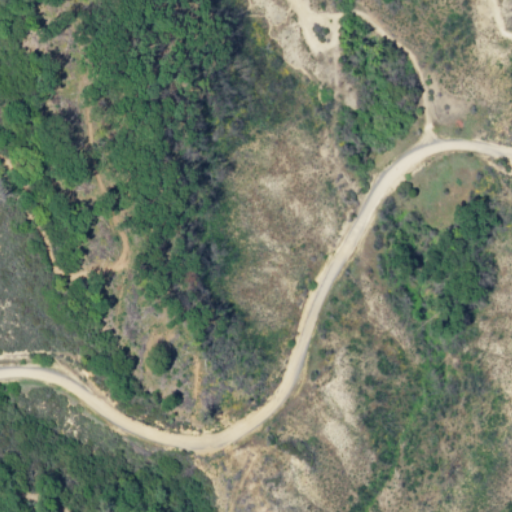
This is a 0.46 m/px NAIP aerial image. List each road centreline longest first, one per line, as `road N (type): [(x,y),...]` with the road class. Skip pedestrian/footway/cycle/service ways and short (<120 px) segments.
road 1 (residential): [(426,152),(378,185),(267,405),(208,445),(188,447),(120,426),(45,376),(0,373)]
road 2 (track): [(0,157),(24,187),(55,266),(76,277),(99,267),(112,246),(78,169),(76,136),(130,23),(131,0)]
road 3 (track): [(291,0),(299,14),(355,20),(415,60),(426,93),(426,152)]
